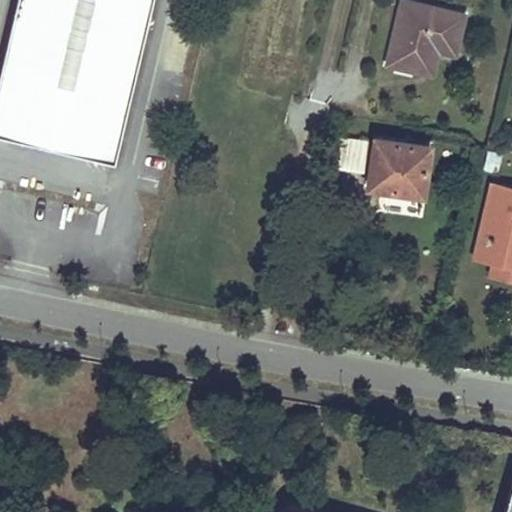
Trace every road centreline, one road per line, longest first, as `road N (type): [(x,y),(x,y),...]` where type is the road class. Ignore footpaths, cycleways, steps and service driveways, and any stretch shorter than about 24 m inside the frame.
road 1 (unclassified): [(511,404),(0,304)]
road 2 (unknown): [(269,337),(342,0)]
